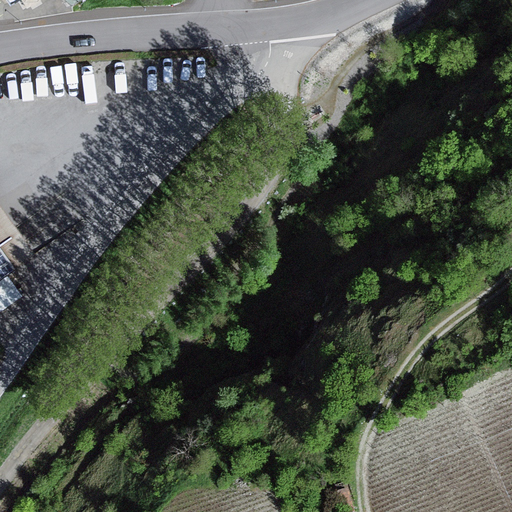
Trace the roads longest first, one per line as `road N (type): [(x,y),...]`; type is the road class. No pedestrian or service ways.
road 1 (track): [(263,68),(281,87),(290,122),(275,170),(43,425),(0,484)]
road 2 (residential): [(0,382),(138,197),(262,71),(269,22)]
road 3 (residential): [(0,43),(224,24)]
